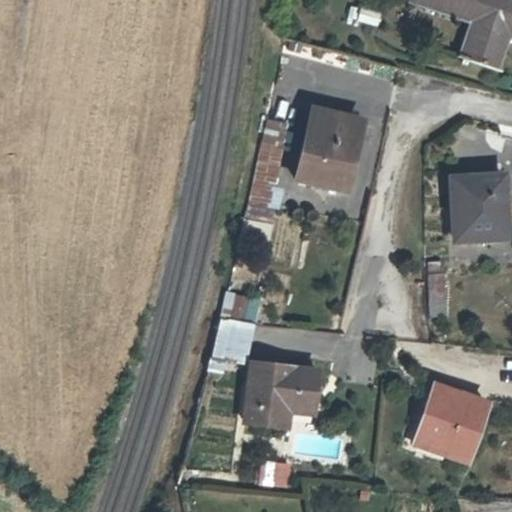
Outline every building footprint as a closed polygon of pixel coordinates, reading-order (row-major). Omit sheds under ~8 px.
[(483,17),(432,0),(409,0),(409,2),(468,21),(456,58),(468,61),(483,17)] [(511,0),(432,0),(483,17),(468,61),(496,70),(508,35),(511,36),(511,0)] [(345,191),(355,147),(350,145),(355,121),(311,111),(295,180),(345,191)] [(355,147),(361,123),(355,121),(350,145),(355,147)] [(265,122),(252,183),(272,187),(284,126),(265,122)] [(505,237),(502,177),(451,180),(455,241),(505,237)] [(252,183),(248,203),(272,207),(272,187),(252,183)] [(248,203),(244,219),(269,224),(272,207),(248,203)] [(438,275),(437,262),(427,263),(428,276),(438,275)] [(443,300),(441,275),(438,275),(428,276),(427,276),(429,301),(443,300)] [(224,290),(219,313),(255,320),(260,297),(224,290)] [(444,316),(443,300),(429,301),(430,317),(444,316)] [(219,321),(211,355),(220,357),(222,357),(242,361),(251,325),(219,321)] [(220,357),(211,355),(208,370),(219,372),(222,357),(220,357)] [(314,399),(318,373),(251,365),(243,423),(286,429),(288,412),(290,396),(314,399)] [(429,417),(439,388),(433,386),(423,415),(429,417)] [(466,462),(486,405),(439,388),(429,417),(423,415),(414,439),(446,450),(445,455),(466,462)] [(312,415),(314,399),(290,396),(288,412),(312,415)] [(288,481),(289,467),(263,464),(261,478),(288,481)]
